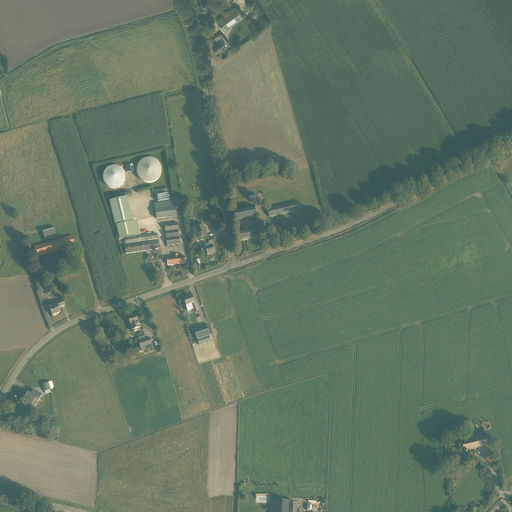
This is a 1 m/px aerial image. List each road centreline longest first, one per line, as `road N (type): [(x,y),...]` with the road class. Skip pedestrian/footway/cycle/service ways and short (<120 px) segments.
road 1 (unclassified): [(230,269),(331,234),(511,146)]
road 2 (unclassified): [(0,403),(44,341),(70,322),(230,269)]
road 3 (unclassified): [(230,269),(194,45),(178,0)]
